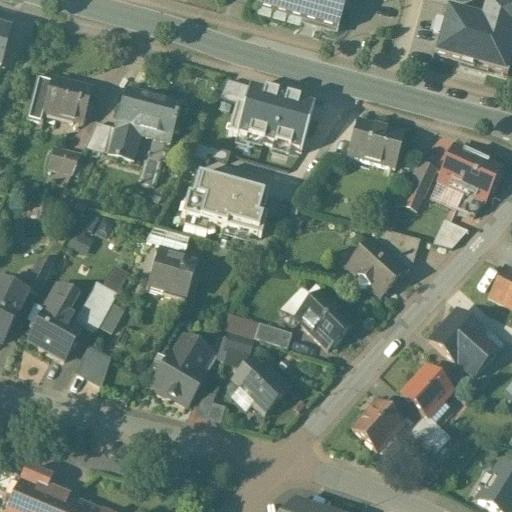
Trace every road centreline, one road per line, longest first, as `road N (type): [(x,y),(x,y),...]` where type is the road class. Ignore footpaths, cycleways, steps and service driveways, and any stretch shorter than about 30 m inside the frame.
road 1 (secondary): [(65,0),(511,127)]
road 2 (residential): [(511,203),(280,460)]
road 3 (residential): [(0,394),(280,460)]
road 4 (residential): [(422,511),(280,460)]
